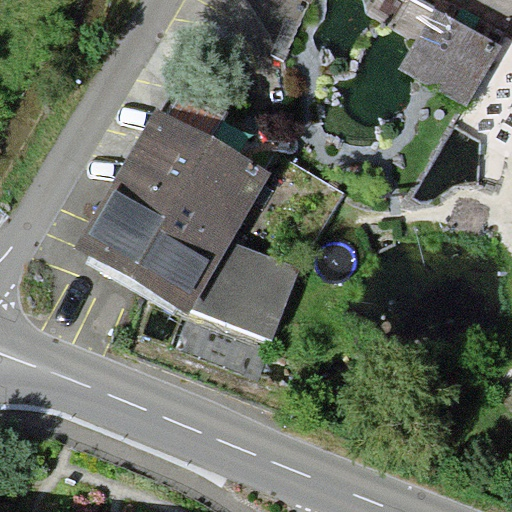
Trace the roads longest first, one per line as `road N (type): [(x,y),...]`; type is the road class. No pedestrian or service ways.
road 1 (tertiary): [(0,354),(400,511)]
road 2 (residential): [(0,257),(160,0)]
